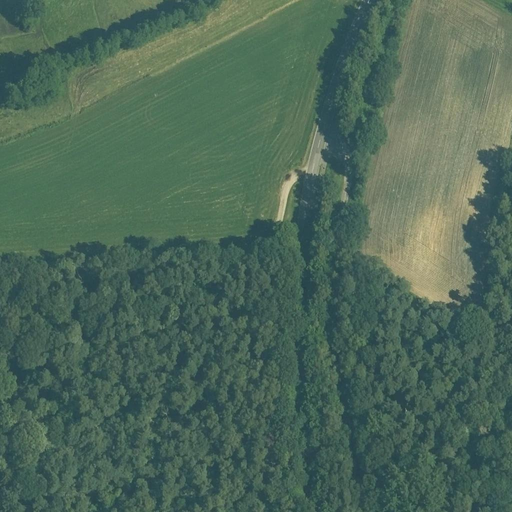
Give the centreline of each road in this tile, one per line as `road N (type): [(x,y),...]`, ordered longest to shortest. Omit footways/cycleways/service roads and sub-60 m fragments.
road 1 (tertiary): [(311,511),(297,415),(301,239),(319,144),(371,0)]
road 2 (track): [(314,168),(292,178),(273,243),(243,255),(0,269)]
